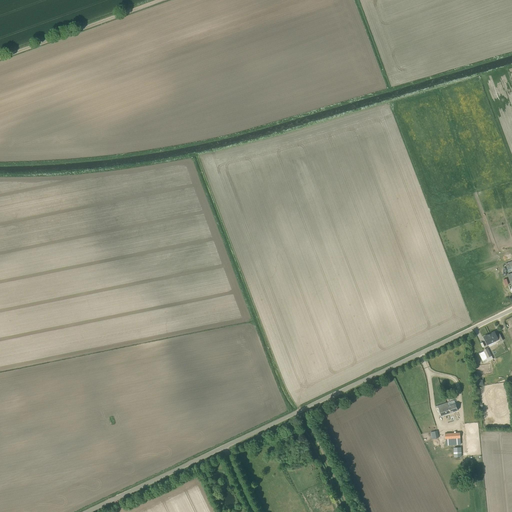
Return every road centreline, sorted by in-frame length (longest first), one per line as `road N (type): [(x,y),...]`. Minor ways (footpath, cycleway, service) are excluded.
road 1 (unclassified): [(83,511),(304,408)]
road 2 (unclassified): [(511,309),(304,408)]
road 3 (track): [(160,0),(0,57)]
